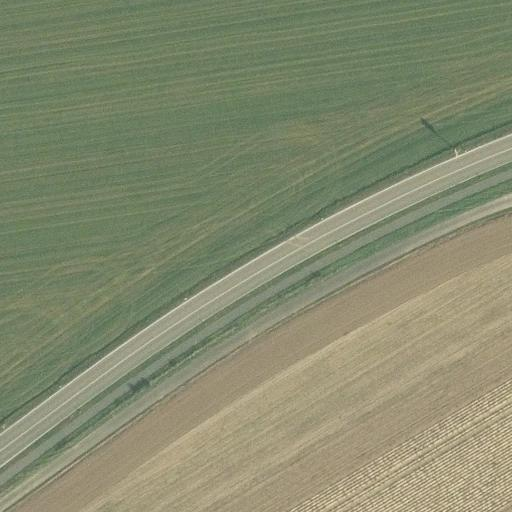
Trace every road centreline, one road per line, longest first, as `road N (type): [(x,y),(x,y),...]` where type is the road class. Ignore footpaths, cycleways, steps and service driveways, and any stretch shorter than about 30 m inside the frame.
road 1 (track): [(511,198),(376,259),(238,339),(0,502)]
road 2 (tertiary): [(0,447),(132,349),(290,256),(511,149)]
